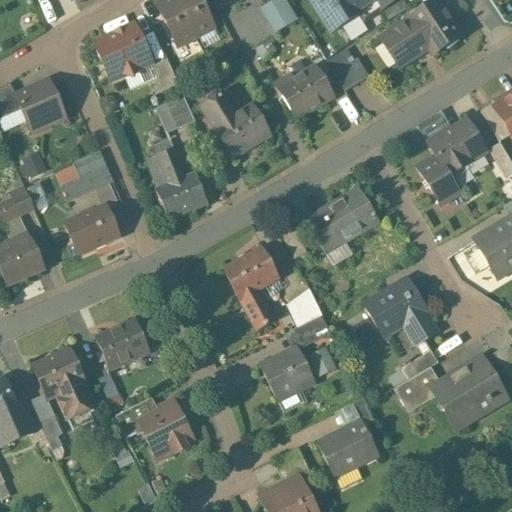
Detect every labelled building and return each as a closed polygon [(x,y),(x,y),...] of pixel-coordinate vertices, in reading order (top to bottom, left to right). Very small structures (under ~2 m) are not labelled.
[(194,38),(174,0),(167,0),(155,6),(176,47),(194,38)] [(212,28),(196,0),(174,0),(194,38),(212,28)] [(277,0),(260,10),(274,34),(296,20),(283,0),(277,0)] [(310,0),(309,1),(330,34),(359,15),(360,14),(350,0),(310,0)] [(350,0),(360,14),(359,15),(363,22),(396,0),(350,0)] [(435,2),(407,20),(409,21),(420,39),(422,38),(433,55),(458,38),(435,2)] [(409,21),(383,38),(401,65),(428,48),(432,54),(431,55),(431,56),(433,55),(422,38),(420,39),(409,21)] [(133,27),(124,31),(123,29),(113,33),(114,35),(93,45),(101,63),(106,65),(112,80),(121,76),(125,77),(134,73),(135,69),(149,63),(133,27)] [(345,51),(325,63),(343,93),(367,78),(356,59),(352,62),(345,51)] [(177,86),(166,60),(150,68),(156,82),(154,87),(151,88),(154,96),(177,86)] [(313,68),(293,81),(290,76),(273,86),(294,121),(332,98),(313,68)] [(46,83),(14,97),(30,134),(63,119),(46,83)] [(8,85),(0,90),(0,119),(19,111),(14,97),(8,85)] [(511,92),(508,95),(510,98),(493,108),(492,109),(509,136),(511,141),(511,92)] [(182,97),(158,107),(169,132),(193,122),(182,97)] [(224,98),(202,109),(213,130),(234,119),(224,98)] [(509,136),(492,109),(493,108),(491,105),(479,112),(497,143),(509,136)] [(234,119),(213,130),(229,159),(266,138),(250,110),(234,119)] [(464,121),(426,144),(434,157),(445,177),(446,176),(484,153),(464,121)] [(213,130),(200,138),(214,168),(229,159),(213,130)] [(511,172),(511,166),(498,144),(487,151),(503,178),(511,172)] [(174,151),(146,162),(157,189),(184,178),(174,151)] [(112,185),(98,152),(80,160),(89,180),(94,192),(112,185)] [(434,157),(416,168),(438,205),(457,194),(446,176),(445,177),(434,157)] [(157,189),(154,190),(166,223),(205,207),(192,176),(184,178),(157,189)] [(89,180),(61,192),(66,204),(94,192),(89,180)] [(23,188),(9,194),(13,203),(19,218),(33,212),(23,188)] [(357,190),(304,222),(323,254),(376,222),(357,190)] [(511,201),(502,208),(508,219),(511,217),(511,201)] [(13,203),(0,208),(0,225),(19,218),(13,203)] [(102,212),(64,228),(76,257),(114,241),(102,212)] [(511,217),(508,219),(473,241),(496,279),(511,269),(511,217)] [(305,254),(291,225),(279,231),(293,260),(305,254)] [(27,242),(16,246),(14,241),(0,246),(0,251),(1,253),(0,253),(0,277),(4,287),(39,273),(27,242)] [(276,279),(260,250),(221,271),(238,301),(256,291),(276,279)] [(424,317),(404,283),(363,307),(382,340),(401,329),(413,347),(433,335),(423,317),(424,317)] [(273,322),(256,291),(238,301),(256,332),(273,322)] [(320,318),(312,322),(319,337),(328,333),(320,318)] [(133,323),(94,340),(108,371),(147,353),(133,323)] [(511,378),(511,355),(505,345),(491,354),(507,381),(511,378)] [(324,347),(308,355),(320,377),(336,369),(324,347)] [(295,348),(258,366),(274,399),(311,381),(295,348)] [(67,352),(31,368),(46,400),(64,393),(70,390),(82,384),(67,352)] [(427,352),(399,369),(406,382),(427,369),(435,365),(427,352)] [(463,376),(459,371),(437,384),(429,389),(435,400),(442,413),(452,408),(463,428),(506,402),(482,364),(463,376)] [(406,382),(393,390),(409,415),(435,400),(429,389),(437,384),(427,369),(406,382)] [(2,380),(0,381),(0,416),(15,411),(14,408),(2,380)] [(82,384),(70,390),(72,395),(85,390),(82,384)] [(85,390),(72,395),(70,390),(64,393),(65,396),(63,397),(72,418),(93,409),(85,390)] [(21,405),(14,408),(15,411),(0,416),(0,426),(8,444),(34,433),(21,405)] [(160,417),(157,410),(136,421),(153,455),(169,447),(172,452),(192,442),(175,409),(160,417)] [(53,417),(37,424),(50,451),(61,446),(56,437),(62,434),(53,417)] [(359,423),(316,444),(332,478),(376,456),(359,423)] [(296,449),(271,462),(283,485),(297,478),(299,483),(310,478),(296,449)] [(297,478),(283,485),(284,487),(259,499),(265,511),(313,511),(299,483),(297,478)]
